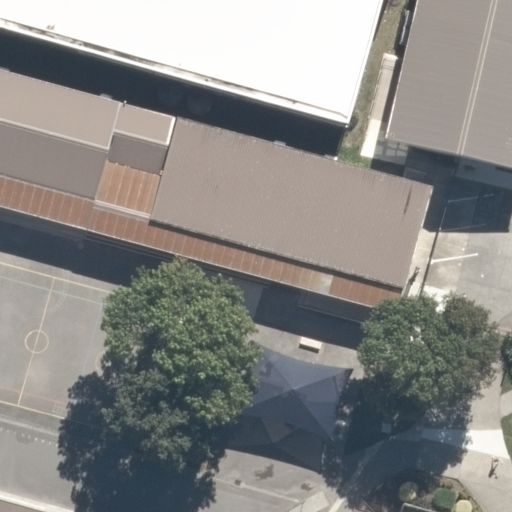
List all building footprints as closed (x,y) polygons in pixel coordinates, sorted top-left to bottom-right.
[(372,0),(0,0),(0,38),(336,132),(372,0)] [(511,175),(511,0),(408,0),(375,144),(511,175)] [(0,213),(388,319),(423,190),(0,75),(0,213)] [(387,381),(263,347),(245,416),(368,450),(387,381)] [(0,511),(31,511),(0,503),(0,511)]
